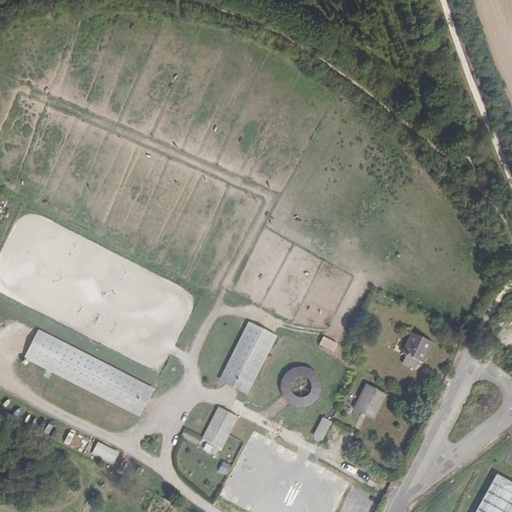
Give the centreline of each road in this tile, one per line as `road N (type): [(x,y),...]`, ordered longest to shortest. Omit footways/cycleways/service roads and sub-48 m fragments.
road 1 (unclassified): [(468,371),(493,373),(509,388),(511,406),(502,421),(415,480)]
road 2 (unclassified): [(415,480),(468,371)]
